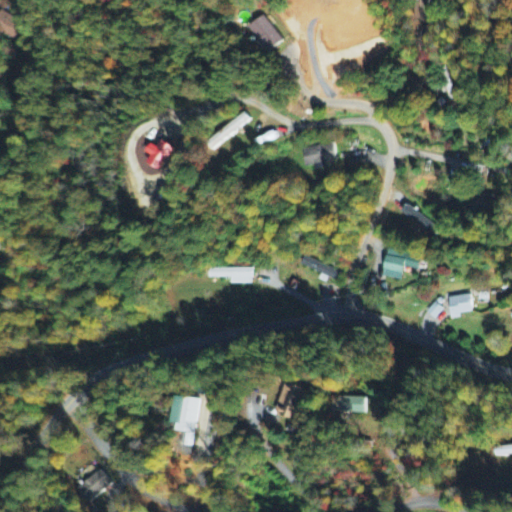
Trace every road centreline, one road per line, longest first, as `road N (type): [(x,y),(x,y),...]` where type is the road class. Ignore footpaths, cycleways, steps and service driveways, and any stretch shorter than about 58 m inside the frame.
road 1 (residential): [(6,511),(42,432),(86,383),(176,348),(351,316),(511,372)]
road 2 (residential): [(72,397),(118,468),(161,500),(196,511),(381,509),(418,500),(474,511)]
road 3 (residential): [(351,316),(350,281),(391,145),(370,108),(296,84)]
